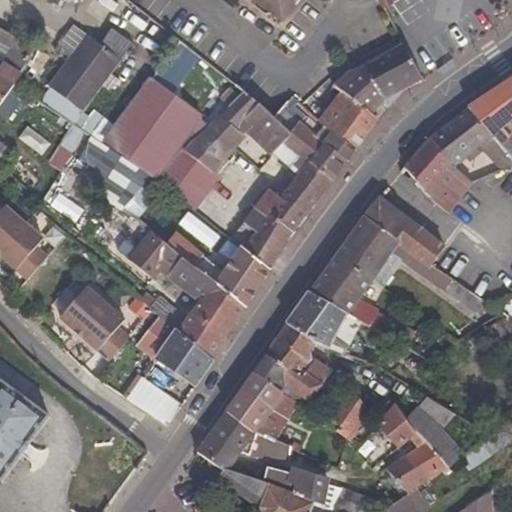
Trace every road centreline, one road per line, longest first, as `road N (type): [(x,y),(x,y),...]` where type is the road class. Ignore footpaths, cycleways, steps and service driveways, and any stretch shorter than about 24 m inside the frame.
road 1 (tertiary): [(172,453),(412,128),(511,53)]
road 2 (residential): [(172,453),(65,376),(0,312)]
